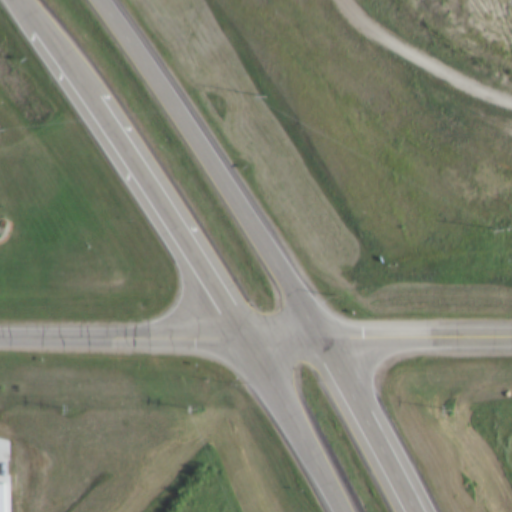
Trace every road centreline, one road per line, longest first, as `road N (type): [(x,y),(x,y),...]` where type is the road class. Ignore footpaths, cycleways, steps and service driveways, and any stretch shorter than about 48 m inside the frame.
road 1 (trunk): [(321,336),(105,0)]
road 2 (trunk): [(93,92),(247,336)]
road 3 (tertiary): [(247,336),(0,335)]
road 4 (trunk): [(247,336),(343,511)]
road 5 (trunk): [(413,511),(321,336)]
road 6 (primary): [(511,336),(321,336)]
